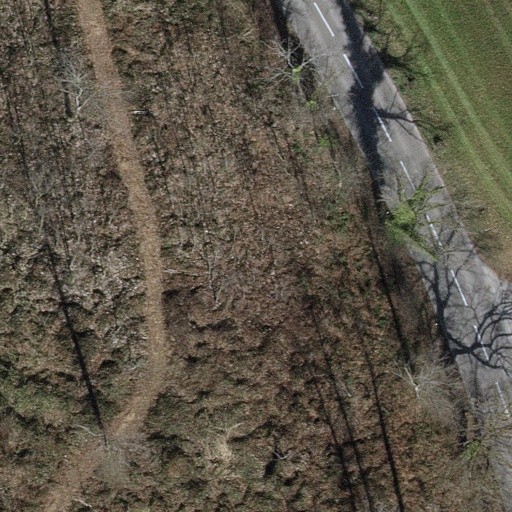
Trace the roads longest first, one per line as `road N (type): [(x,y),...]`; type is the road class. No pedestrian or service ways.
road 1 (track): [(92,0),(136,193),(154,350),(147,395),(63,511)]
road 2 (tertiary): [(482,341),(420,200),(313,0)]
